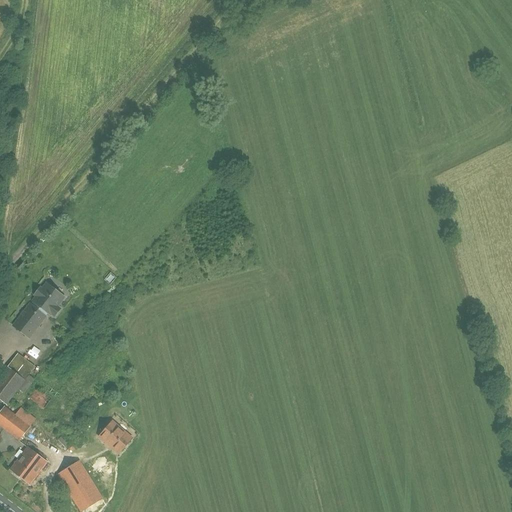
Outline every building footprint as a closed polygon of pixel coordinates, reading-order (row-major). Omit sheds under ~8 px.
[(46,284),(42,290),(40,288),(35,295),(37,297),(33,302),(34,303),(32,305),(30,304),(30,305),(29,304),(13,326),(14,326),(13,327),(28,339),(29,338),(46,317),(44,316),(46,313),(50,316),(50,315),(51,314),(54,316),(60,309),(57,307),(64,298),(64,297),(47,283),(46,284)] [(7,367),(0,377),(0,399),(7,404),(18,389),(25,381),(29,375),(35,367),(30,364),(20,356),(17,354),(7,367)] [(40,406),(47,396),(35,388),(28,399),(40,406)] [(0,426),(19,441),(30,426),(4,407),(0,412),(0,426)] [(112,422),(99,437),(119,454),(132,439),(112,422)] [(57,441),(64,447),(67,443),(60,437),(57,441)] [(24,467),(35,453),(28,447),(10,470),(23,479),(29,471),(24,467)] [(29,471),(23,479),(29,485),(47,462),(35,453),(24,467),(29,471)] [(79,462),(59,474),(82,511),(102,499),(79,462)]
